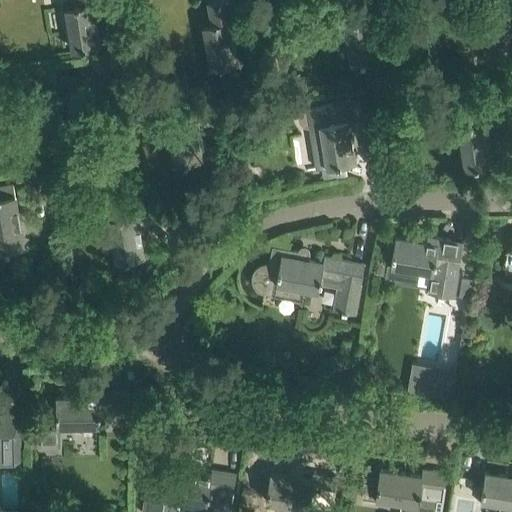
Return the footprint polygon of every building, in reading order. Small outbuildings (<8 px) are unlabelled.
[(72,0),(74,6),(66,7),(73,50),(100,45),(93,4),(98,3),(97,0),(72,0)] [(208,51),(207,52),(209,63),(210,63),(211,66),(242,61),(242,60),(240,60),(233,20),(249,17),(246,0),(208,0),(212,22),(204,24),(208,51)] [(351,0),(333,0),(328,1),(332,24),(345,22),(352,64),(380,59),(374,24),(389,21),(385,0),(366,0),(352,2),(351,0)] [(511,54),(511,30),(510,19),(511,18),(511,0),(471,0),(477,32),(483,31),(488,58),(511,54)] [(52,13),(57,38),(69,36),(64,11),(52,13)] [(54,67),(16,73),(18,88),(56,82),(54,67)] [(39,100),(30,101),(37,144),(66,139),(57,87),(37,90),(39,100)] [(212,120),(209,103),(208,96),(165,102),(168,120),(167,120),(172,148),(171,148),(172,160),(174,159),(174,163),(204,158),(204,157),(202,157),(197,122),(212,120)] [(299,114),(299,117),(300,120),(301,122),(303,124),(306,125),(309,125),(309,126),(310,126),(317,167),(327,165),(327,166),(328,166),(330,178),(347,175),(345,163),(356,161),(350,126),(365,123),(360,98),(345,100),(345,98),(333,100),(333,102),(305,107),(304,108),(301,109),(300,112),(299,114)] [(498,99),(450,107),(453,125),(458,124),(465,167),(494,163),(488,127),(502,125),(498,99)] [(39,176),(23,179),(26,201),(42,198),(39,176)] [(0,251),(25,248),(14,184),(0,186),(0,251)] [(116,198),(97,202),(100,221),(110,219),(117,261),(145,256),(139,221),(154,219),(150,194),(134,197),(135,205),(117,208),(116,198)] [(396,235),(391,261),(396,262),(396,263),(407,266),(408,264),(434,269),(431,288),(456,293),(465,239),(428,233),(427,241),(396,235)] [(298,249),(272,245),(269,263),(261,264),(254,270),(253,279),(257,288),(264,292),(274,294),(302,299),(304,286),(319,289),(320,282),(334,285),(335,282),(338,282),(333,308),(355,313),(365,262),(324,255),(323,261),(297,256),(298,249)] [(57,403),(41,404),(42,447),(59,447),(59,424),(101,424),(100,414),(132,413),(131,388),(90,389),(90,395),(57,396),(57,403)] [(0,459),(20,460),(20,413),(0,413),(0,459)] [(169,468),(167,484),(148,480),(142,511),(177,511),(180,499),(205,503),(204,510),(218,511),(230,511),(237,473),(212,469),(211,475),(169,468)] [(364,480),(363,494),(376,496),(402,500),(400,511),(441,511),(444,496),(448,473),(423,468),(422,475),(381,468),(378,483),(364,480)] [(511,473),(486,469),(481,500),(511,504),(511,473)] [(271,473),(266,503),(307,510),(306,511),(332,511),(338,478),(314,474),(313,480),(271,473)] [(0,508),(0,511),(29,511),(29,501),(29,508),(0,508)]
